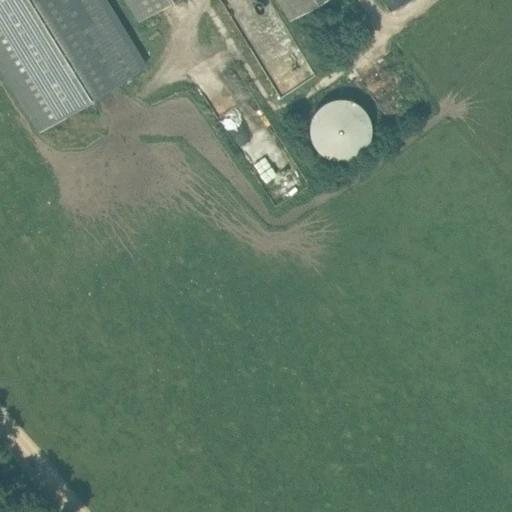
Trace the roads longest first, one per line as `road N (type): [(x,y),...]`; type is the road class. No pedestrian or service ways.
road 1 (track): [(427,0),(294,105)]
road 2 (track): [(82,511),(0,409)]
